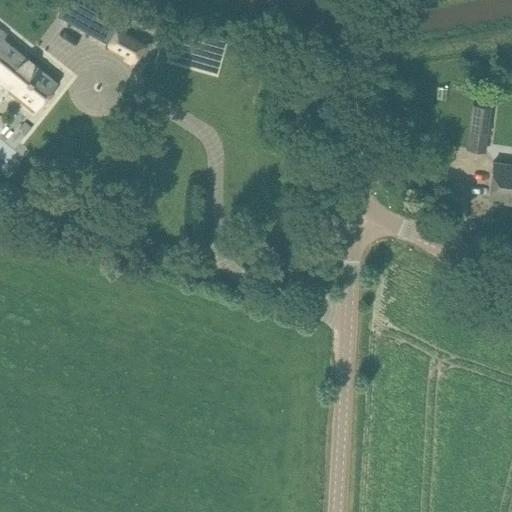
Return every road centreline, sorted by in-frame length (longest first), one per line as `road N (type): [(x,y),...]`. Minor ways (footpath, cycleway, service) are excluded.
road 1 (tertiary): [(336,511),(355,205)]
road 2 (tertiary): [(355,205),(365,0)]
road 3 (unclassified): [(511,280),(355,205)]
